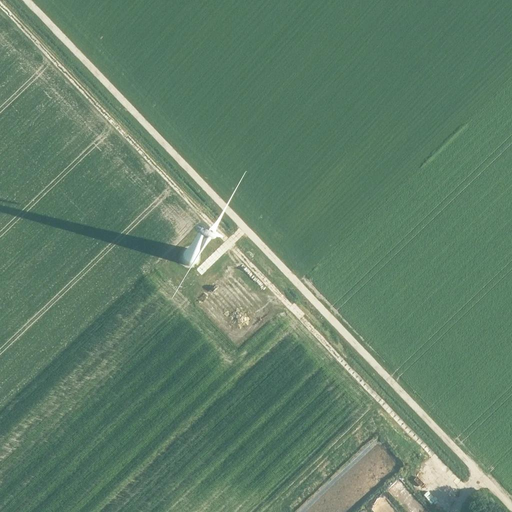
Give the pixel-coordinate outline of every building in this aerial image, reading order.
[(435,461),(438,457),(431,450),(428,453),(435,461)] [(415,481),(421,476),(413,467),(407,473),(415,481)] [(428,511),(407,490),(397,499),(409,511),(428,511)] [(481,504),(475,497),(468,504),(475,510),(481,504)] [(437,499),(432,503),(439,511),(445,511),(448,511),(437,499)]
